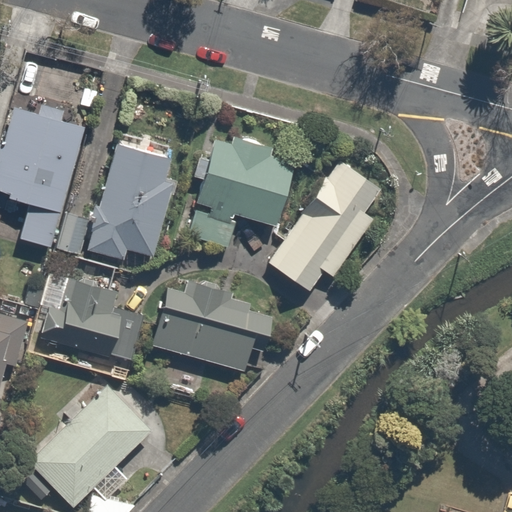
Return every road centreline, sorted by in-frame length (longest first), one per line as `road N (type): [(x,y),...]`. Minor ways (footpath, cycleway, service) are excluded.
road 1 (residential): [(432,242),(178,511)]
road 2 (residential): [(407,81),(111,0)]
road 3 (residential): [(432,242),(438,146),(407,81)]
